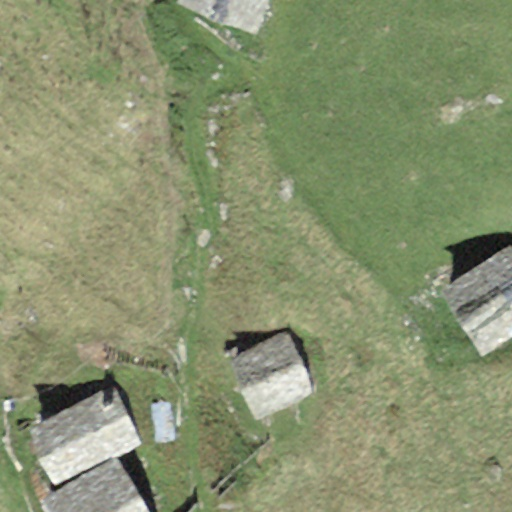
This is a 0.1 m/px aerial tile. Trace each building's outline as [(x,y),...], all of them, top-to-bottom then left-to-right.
[(177,0),(176,5),(254,32),(267,0),(177,0)] [(511,247),(510,244),(438,291),(479,357),(511,336),(511,247)] [(286,335),(228,360),(255,419),(311,394),(286,335)] [(54,485),(141,444),(113,386),(26,431),(54,485)] [(145,511),(115,459),(41,500),(47,511),(145,511)]
